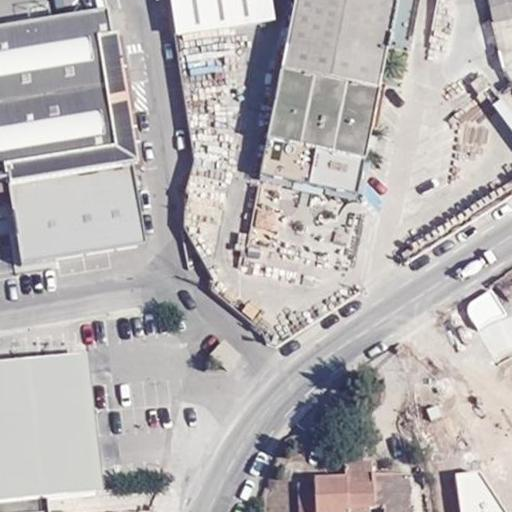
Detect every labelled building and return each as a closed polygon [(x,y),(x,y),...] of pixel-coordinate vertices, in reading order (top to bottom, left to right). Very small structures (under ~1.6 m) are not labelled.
[(264,0),(169,0),(177,37),(259,24),(264,0)] [(359,194),(397,0),(294,0),(259,174),(359,194)] [(268,0),(264,0),(259,24),(272,22),(268,0)] [(511,64),(511,0),(483,0),(505,66),(511,64)] [(106,12),(0,29),(0,182),(5,182),(8,195),(19,268),(59,261),(144,247),(132,167),(136,166),(115,37),(110,38),(106,12)] [(230,378),(243,362),(225,346),(211,361),(230,378)] [(79,357),(95,494),(101,494),(85,356),(79,357)] [(0,511),(25,511),(46,510),(45,500),(95,494),(79,357),(0,365),(0,511)] [(460,454),(511,462),(511,397),(485,393),(482,416),(467,414),(460,454)] [(297,499),(297,511),(414,511),(411,474),(374,474),(370,461),(347,463),(347,477),(316,475),(315,496),(297,499)] [(505,511),(480,472),(456,474),(460,511),(505,511)]
